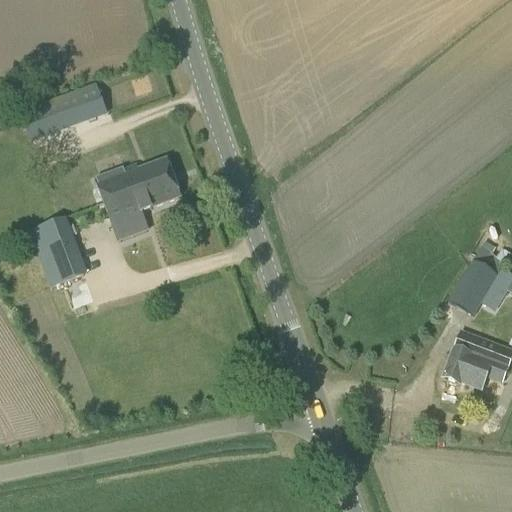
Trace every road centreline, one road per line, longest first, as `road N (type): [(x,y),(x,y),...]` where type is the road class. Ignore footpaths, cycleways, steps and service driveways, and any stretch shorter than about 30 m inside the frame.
road 1 (tertiary): [(317,408),(177,0)]
road 2 (unclassified): [(0,473),(317,408)]
